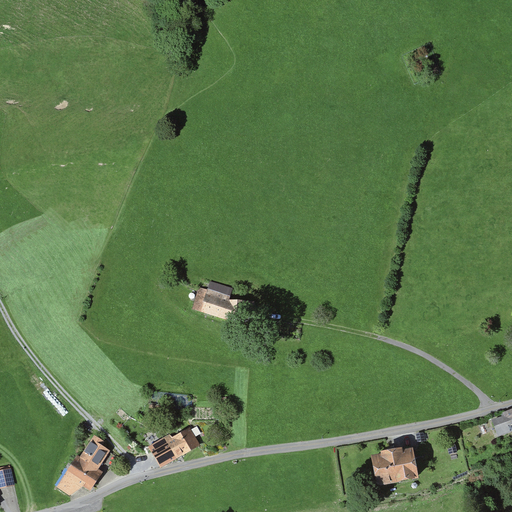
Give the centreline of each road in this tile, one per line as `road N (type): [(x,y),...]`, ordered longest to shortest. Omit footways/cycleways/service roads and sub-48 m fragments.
road 1 (residential): [(139,477),(511,403)]
road 2 (track): [(0,298),(42,373),(139,477)]
